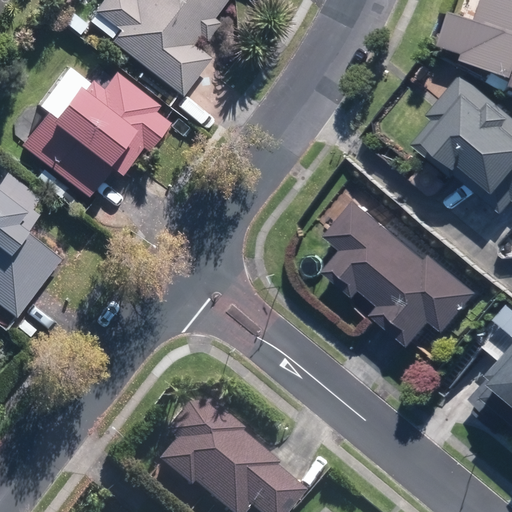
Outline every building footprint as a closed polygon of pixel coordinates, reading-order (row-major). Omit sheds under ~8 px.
[(103,43),(179,96),(206,58),(190,47),(195,39),(202,44),(216,23),(212,20),(226,0),(135,0),(135,2),(132,0),(97,0),(82,23),(105,40),(103,43)] [(511,0),(465,0),(460,16),(449,13),(437,48),(461,57),(460,62),(511,80),(509,87),(511,88),(511,0)] [(98,91),(68,66),(37,107),(46,114),(42,120),(37,117),(13,149),(81,201),(104,171),(114,179),(136,151),(143,156),(171,119),(111,73),(98,91)] [(511,118),(461,76),(428,116),(436,123),(415,149),(455,182),(458,178),(504,216),(511,206),(511,118)] [(0,175),(0,311),(10,320),(55,260),(20,233),(43,203),(2,173),(0,175)] [(423,260),(357,203),(354,200),(322,237),(340,252),(322,273),(353,300),(360,291),(378,306),(371,314),(410,348),(431,323),(442,333),(476,293),(429,253),(423,260)] [(244,511),(287,511),(303,493),(271,467),(274,463),(238,434),(243,428),(197,390),(194,388),(159,431),(172,441),(152,464),(182,488),(185,484),(218,511),(242,511),(243,511),(244,511)]
